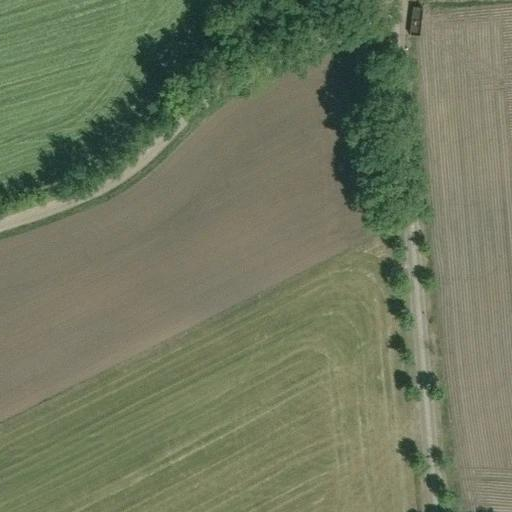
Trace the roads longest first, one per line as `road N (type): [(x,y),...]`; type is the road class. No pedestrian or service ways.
road 1 (track): [(435,511),(395,5)]
road 2 (unclassified): [(0,224),(103,186),(218,91),(399,0)]
